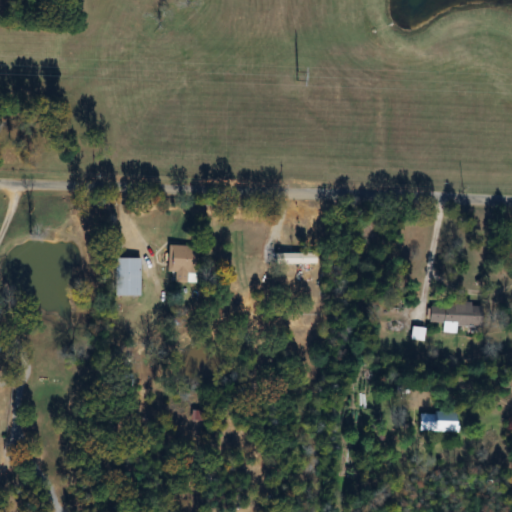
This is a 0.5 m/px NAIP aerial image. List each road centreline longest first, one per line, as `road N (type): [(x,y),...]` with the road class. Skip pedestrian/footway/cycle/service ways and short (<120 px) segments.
road 1 (residential): [(0,182),(511,204)]
road 2 (residential): [(511,431),(475,419),(445,384),(400,384)]
